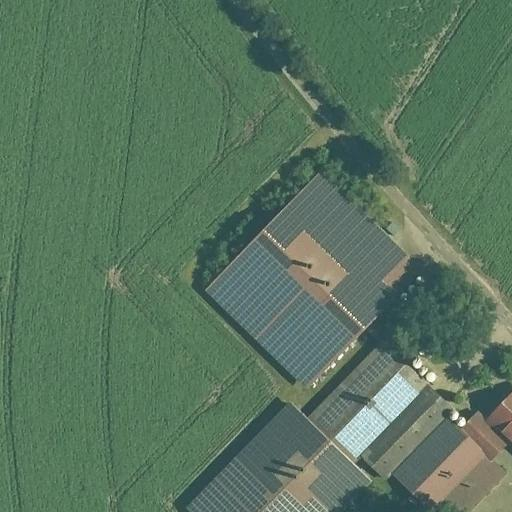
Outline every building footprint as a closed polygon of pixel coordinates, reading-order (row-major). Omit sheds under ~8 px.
[(320,172),(207,287),(304,382),(358,327),(388,297),(417,268),(320,172)] [(388,297),(358,327),(375,343),(380,339),(405,313),(388,297)] [(308,412),(354,457),(360,452),(426,385),(380,339),(375,343),(308,412)] [(360,452),(385,477),(394,467),(451,409),(426,385),(360,452)] [(511,389),(483,419),(505,441),(511,447),(511,389)] [(340,511),(370,482),(286,400),(183,505),(190,511),(340,511)] [(451,409),(394,467),(440,511),(450,511),(502,459),(494,452),(464,422),(451,409)] [(475,411),(464,422),(494,452),(505,441),(483,419),(475,411)]
